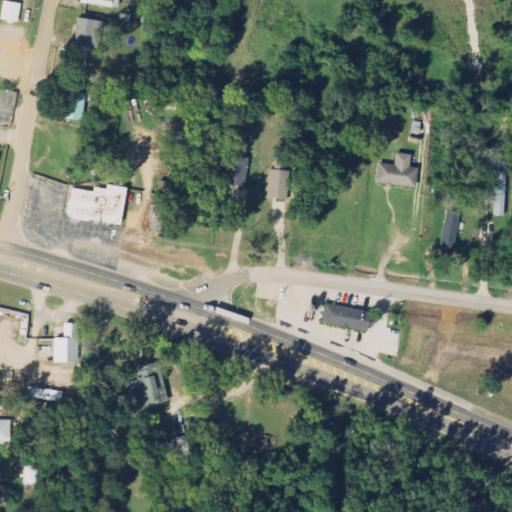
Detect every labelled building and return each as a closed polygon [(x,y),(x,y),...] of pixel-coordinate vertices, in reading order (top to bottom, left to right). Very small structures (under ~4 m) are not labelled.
[(2,0),(0,8),(0,20),(14,24),(19,4),(2,0)] [(119,0),(78,0),(78,2),(118,10),(119,0)] [(102,22),(77,19),(74,46),(99,48),(102,22)] [(83,120),(84,94),(65,93),(63,120),(83,120)] [(226,185),(244,187),(247,154),(229,152),(226,185)] [(410,155),(394,154),(393,165),(378,164),(376,184),(414,188),(416,169),(408,168),(410,155)] [(266,199),(277,200),(279,171),(268,170),(266,199)] [(496,200),(508,199),(507,170),(496,170),(496,200)] [(118,225),(123,187),(104,184),(102,193),(68,188),(64,217),(118,225)] [(455,248),(459,214),(444,212),(441,246),(455,248)] [(320,326),(365,332),(367,312),(323,306),(320,326)] [(52,363),(76,363),(76,335),(73,336),(73,325),(62,325),(62,337),(52,337),(52,363)] [(128,411),(165,403),(156,363),(134,368),(137,380),(122,384),(128,411)] [(25,397),(57,403),(59,394),(27,388),(25,397)] [(0,443),(8,443),(9,420),(0,419),(0,443)] [(177,439),(177,457),(196,457),(195,438),(177,439)] [(25,485),(37,485),(36,466),(24,466),(25,485)]
